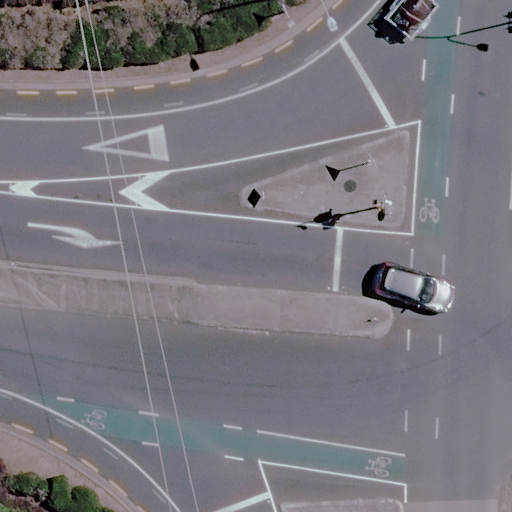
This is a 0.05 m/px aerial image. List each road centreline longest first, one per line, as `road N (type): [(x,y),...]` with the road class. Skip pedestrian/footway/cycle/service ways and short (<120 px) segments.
road 1 (secondary): [(0,160),(219,126),(368,81),(476,0)]
road 2 (secondary): [(0,199),(338,266),(467,276)]
road 3 (secondary): [(464,406),(168,377)]
road 4 (secondary): [(467,276),(487,0)]
road 5 (secondary): [(168,377),(0,349)]
road 6 (secondary): [(233,511),(168,377)]
road 7 (secondary): [(464,406),(467,276)]
